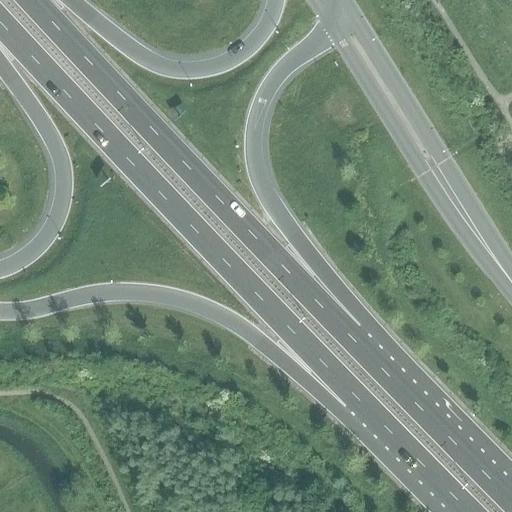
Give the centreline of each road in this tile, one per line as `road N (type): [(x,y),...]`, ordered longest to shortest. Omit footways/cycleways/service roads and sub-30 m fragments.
road 1 (trunk): [(0,32),(353,402)]
road 2 (trunk): [(347,335),(29,0)]
road 3 (trunk): [(347,335),(261,187),(254,143),(273,82),(336,30),(341,0)]
road 4 (trunk): [(0,310),(99,290),(191,300),(353,402)]
road 5 (unknown): [(511,288),(336,30)]
road 6 (trunk): [(274,0),(269,22),(248,47),(192,70),(164,67),(56,0)]
road 7 (trunk): [(0,53),(41,117),(65,186),(42,244),(0,269)]
road 8 (trunk): [(511,501),(347,335)]
road 9 (trunk): [(353,402),(469,511)]
